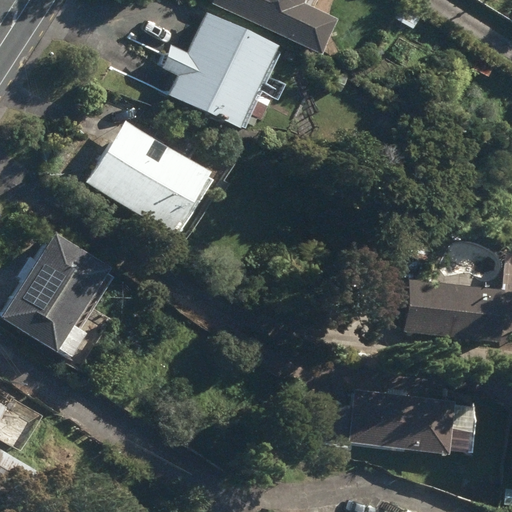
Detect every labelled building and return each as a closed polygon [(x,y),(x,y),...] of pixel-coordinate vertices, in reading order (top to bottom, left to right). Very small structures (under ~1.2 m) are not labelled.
[(202,0),(200,4),(299,53),(315,19),(281,2),(282,0),(202,0)] [(387,18),(403,28),(411,16),(395,5),(387,18)] [(152,94),(216,127),(257,46),(194,14),(173,54),(156,45),(145,66),(162,74),(152,94)] [(466,69),(479,77),(485,65),(472,58),(466,69)] [(241,114),(251,119),(262,98),(252,93),(241,114)] [(262,120),(275,128),(282,116),(269,109),(262,120)] [(148,226),(157,232),(192,181),(183,175),(186,170),(114,122),(72,183),(145,232),(148,226)] [(383,251),(415,259),(426,221),(394,212),(383,251)] [(32,346),(44,354),(95,279),(83,271),(85,267),(37,234),(0,289),(0,328),(30,349),(32,346)] [(397,332),(488,340),(489,326),(510,328),(511,300),(511,296),(492,295),(492,289),(401,282),(397,332)] [(83,377),(96,386),(107,369),(95,360),(83,377)] [(338,442),(431,453),(431,450),(451,452),(454,429),(435,427),(438,402),(344,390),(342,408),(311,405),(308,436),(338,439),(338,442)] [(0,491),(8,497),(24,474),(0,456),(0,491)]
